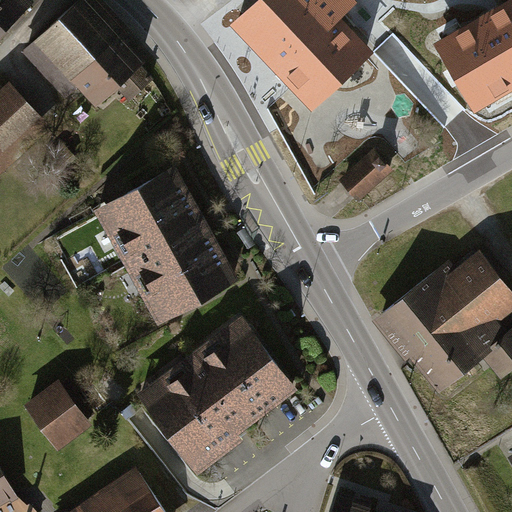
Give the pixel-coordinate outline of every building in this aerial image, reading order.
[(0,0),(0,35),(33,5),(28,0),(0,0)] [(149,59),(96,0),(76,0),(35,37),(96,106),(149,59)] [(355,0),(258,0),(233,25),(311,106),(372,48),(343,18),(358,3),(355,0)] [(511,0),(510,0),(435,44),(475,113),(511,92),(511,0)] [(0,171),(48,130),(6,81),(0,86),(0,171)] [(377,148),(344,175),(360,195),(393,167),(377,148)] [(176,172),(99,215),(159,324),(237,282),(176,172)] [(238,232),(249,249),(257,244),(245,227),(238,232)] [(448,264),(385,314),(442,385),(484,352),(502,374),(511,365),(511,326),(503,316),(511,309),(511,290),(481,252),(455,273),(448,264)] [(294,390),(235,317),(134,398),(193,471),(294,390)] [(86,424),(54,380),(20,404),(53,448),(86,424)] [(164,511),(134,467),(66,511),(164,511)] [(0,511),(27,511),(0,482),(0,511)] [(371,511),(373,506),(339,495),(333,511),(371,511)]
